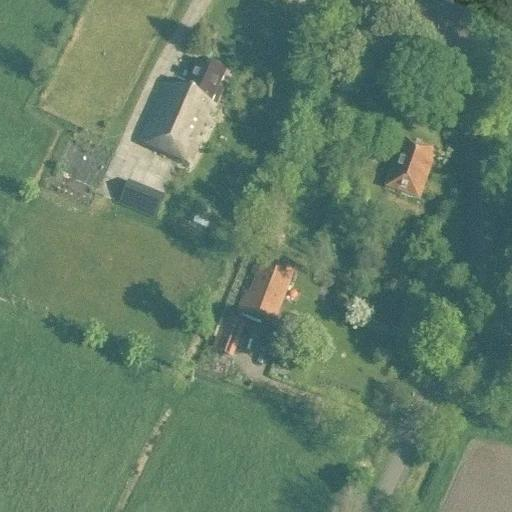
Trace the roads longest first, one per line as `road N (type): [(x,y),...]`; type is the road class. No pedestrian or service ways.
road 1 (tertiary): [(377,511),(462,327),(484,230),(474,131),(454,59),(460,0)]
road 2 (track): [(432,511),(467,439),(511,447)]
